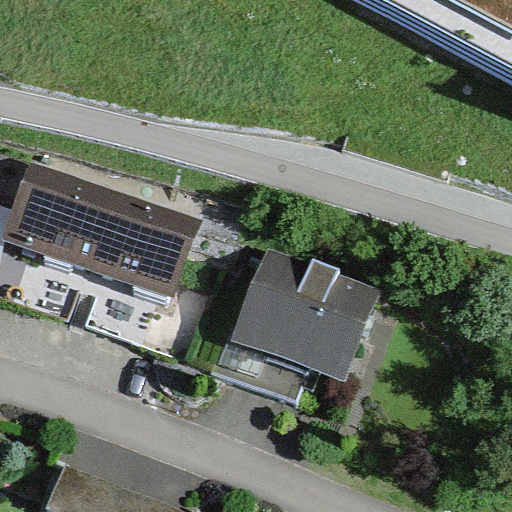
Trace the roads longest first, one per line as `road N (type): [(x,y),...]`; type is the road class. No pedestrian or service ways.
road 1 (residential): [(511,245),(0,102)]
road 2 (residential): [(0,387),(327,511)]
